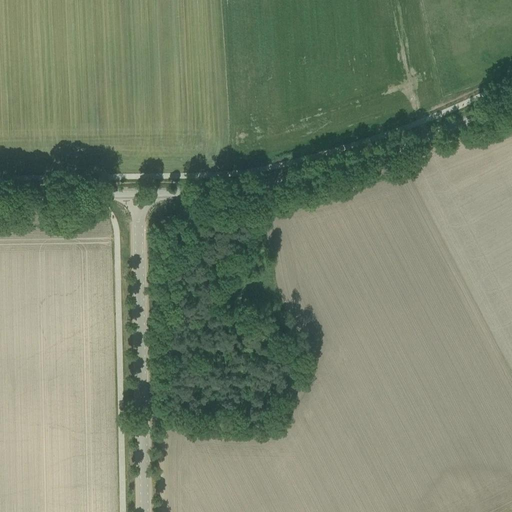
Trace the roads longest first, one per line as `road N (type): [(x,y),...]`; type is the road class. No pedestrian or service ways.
road 1 (tertiary): [(139,193),(307,180),(366,164),(511,99)]
road 2 (tertiary): [(144,511),(139,193)]
road 3 (tertiary): [(0,195),(139,193)]
